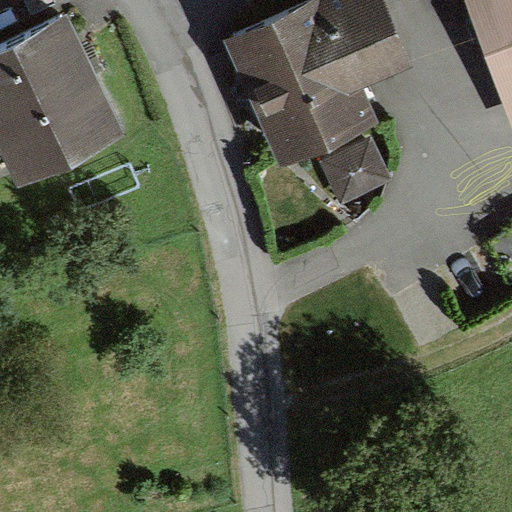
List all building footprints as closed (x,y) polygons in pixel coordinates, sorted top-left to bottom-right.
[(375,0),(282,0),(231,20),(279,140),(368,105),(348,56),(391,39),(375,0)] [(511,0),(477,0),(511,97),(511,0)] [(62,23),(0,53),(0,146),(20,188),(119,140),(85,70),(62,23)] [(347,200),(395,175),(374,135),(326,161),(347,200)] [(511,202),(492,216),(511,246),(511,202)]
